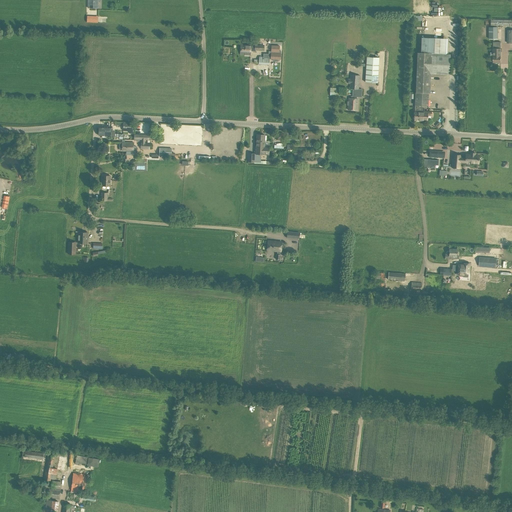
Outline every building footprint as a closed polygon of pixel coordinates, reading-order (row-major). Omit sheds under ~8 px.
[(417,53),(415,74),(417,74),(430,74),(449,75),(449,55),(433,54),(433,39),(421,38),(420,53),(417,53)] [(434,38),(433,54),(445,54),(445,39),(434,38)] [(241,44),(240,55),(250,55),(251,51),(257,51),(257,50),(264,51),(264,48),(267,48),(267,45),(257,45),(258,43),(255,43),(255,45),(241,44)] [(501,43),(491,43),(491,52),(493,52),(493,56),(493,62),(501,62),(501,56),(500,56),(500,52),(501,52),(501,43)] [(263,53),(262,63),(268,63),(269,59),(280,59),(280,54),(275,53),(275,52),(279,52),(280,46),(271,45),(271,52),(271,53),(263,53)] [(366,57),(364,90),(377,91),(379,58),(366,57)] [(415,81),(414,121),(427,122),(427,116),(431,116),(431,112),(419,112),(419,107),(428,107),(430,74),(417,74),(417,81),(415,81)] [(348,98),(347,110),(356,111),(357,99),(356,99),(356,97),(361,97),(361,90),(358,89),(359,75),(350,75),(349,89),(355,89),(354,94),(352,94),(352,98),(348,98)] [(123,122),(123,131),(132,131),(133,123),(123,122)] [(99,126),(99,136),(114,136),(114,132),(111,132),(111,128),(108,128),(108,127),(99,126)] [(134,135),(134,141),(136,141),(136,142),(139,142),(139,140),(141,140),(140,149),(150,150),(150,143),(145,143),(145,139),(153,139),(153,135),(134,135)] [(248,153),(248,162),(260,163),(260,155),(268,155),(269,142),(264,142),(264,135),(256,135),(255,154),(248,153)] [(119,144),(119,150),(119,151),(136,152),(137,147),(133,147),(134,143),(122,142),(122,144),(119,144)] [(159,148),(159,157),(171,157),(171,159),(174,159),(175,153),(171,153),(172,148),(159,148)] [(453,155),(452,167),(459,168),(460,162),(466,163),(466,160),(470,161),(470,163),(478,163),(479,155),(475,155),(475,153),(470,153),(470,154),(466,154),(466,158),(460,157),(460,155),(453,155)] [(437,160),(423,160),(422,168),(433,168),(434,165),(437,165),(437,160)] [(102,176),(101,186),(110,186),(110,176),(102,176)] [(4,196),(1,208),(8,210),(10,197),(4,196)] [(88,236),(87,236),(87,231),(85,231),(84,230),(82,230),(81,231),(79,231),(79,235),(78,235),(78,243),(87,243),(88,236)] [(268,241),(267,250),(277,251),(277,254),(276,254),(276,259),(280,260),(280,255),(280,251),(281,251),(281,242),(268,241)] [(456,257),(456,248),(447,248),(447,252),(443,252),(443,257),(456,257)] [(496,268),(497,258),(480,257),(479,266),(496,268)] [(458,264),(458,274),(463,275),(464,273),(469,273),(469,264),(464,263),(464,265),(458,264)] [(388,273),(388,280),(405,282),(405,274),(388,273)] [(411,282),(411,291),(421,292),(422,283),(411,282)] [(48,455),(43,480),(50,481),(55,456),(48,455)] [(76,455),(75,463),(85,466),(85,465),(88,465),(88,463),(98,465),(98,463),(102,464),(102,460),(76,455)] [(59,456),(57,469),(64,470),(67,458),(59,456)] [(71,484),(70,491),(80,493),(88,494),(89,486),(91,475),(88,474),(73,472),(71,484)] [(20,481),(19,488),(32,489),(32,482),(20,481)] [(53,481),(52,488),(60,489),(61,482),(53,481)] [(49,489),(48,497),(59,499),(60,491),(49,489)] [(67,491),(66,500),(79,502),(80,493),(70,491),(67,491)] [(47,500),(46,511),(50,511),(58,511),(60,502),(47,500)]
